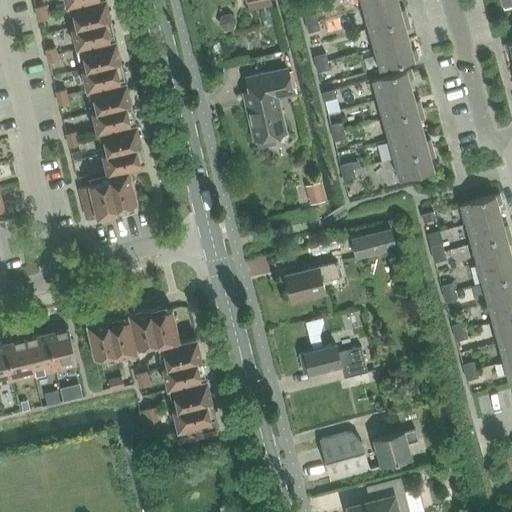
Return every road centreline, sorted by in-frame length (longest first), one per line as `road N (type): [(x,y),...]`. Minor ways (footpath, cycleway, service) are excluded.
road 1 (unclassified): [(276,511),(206,228)]
road 2 (residential): [(0,13),(59,277)]
road 3 (unclassified): [(206,228),(152,0)]
road 4 (residential): [(511,154),(486,133),(451,0)]
road 5 (residential): [(59,277),(74,265),(206,228)]
